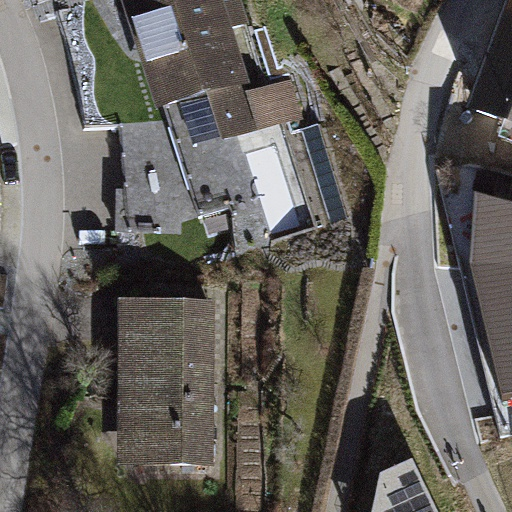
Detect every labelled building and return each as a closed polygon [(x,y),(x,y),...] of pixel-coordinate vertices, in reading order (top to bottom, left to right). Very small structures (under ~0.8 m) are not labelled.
[(119,0),(154,109),(207,92),(223,141),(255,130),(242,88),(252,84),(235,30),(251,25),(242,0),(119,0)] [(511,0),(490,0),(470,52),(511,68),(511,0)] [(293,82),(255,94),(266,130),(304,118),(293,82)] [(319,126),(302,132),(332,223),(349,218),(319,126)] [(154,207),(192,196),(174,134),(136,145),(154,207)] [(511,209),(483,201),(472,273),(503,401),(511,398),(511,209)] [(219,221),(193,229),(201,254),(227,245),(219,221)] [(218,304),(119,304),(118,468),(217,469),(218,304)]
